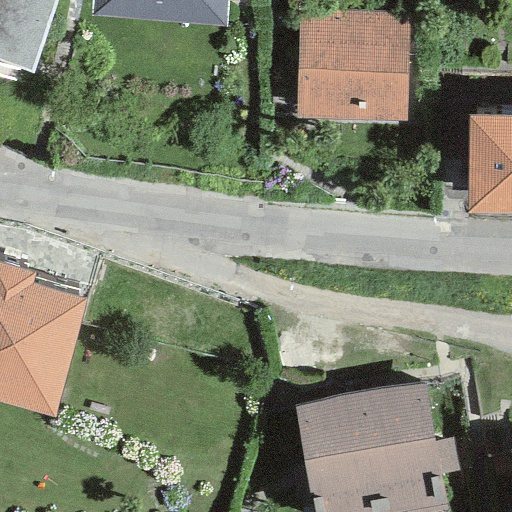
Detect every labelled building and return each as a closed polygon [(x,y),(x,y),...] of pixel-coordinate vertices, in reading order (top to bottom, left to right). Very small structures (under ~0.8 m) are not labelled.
[(0,0),(0,59),(30,70),(54,0),(0,0)] [(225,0),(91,0),(91,13),(224,22),(225,0)] [(296,117),(404,120),(407,12),(299,9),(296,117)] [(511,112),(467,112),(466,209),(511,209),(511,112)] [(0,396),(52,411),(85,293),(31,278),(34,268),(0,258),(0,396)] [(422,380),(293,403),(304,463),(290,466),(296,500),(309,497),(311,511),(421,511),(446,508),(422,380)]
